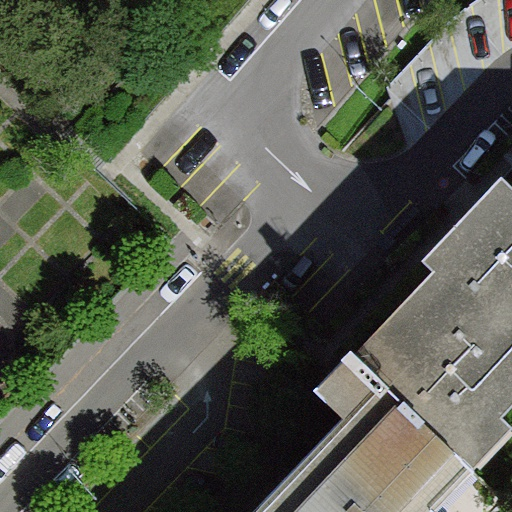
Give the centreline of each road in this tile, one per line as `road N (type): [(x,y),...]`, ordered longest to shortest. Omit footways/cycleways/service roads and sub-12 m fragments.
road 1 (residential): [(305,193),(0,511)]
road 2 (residential): [(305,193),(400,193),(511,86)]
road 3 (residential): [(333,0),(253,94),(259,142),(305,193)]
